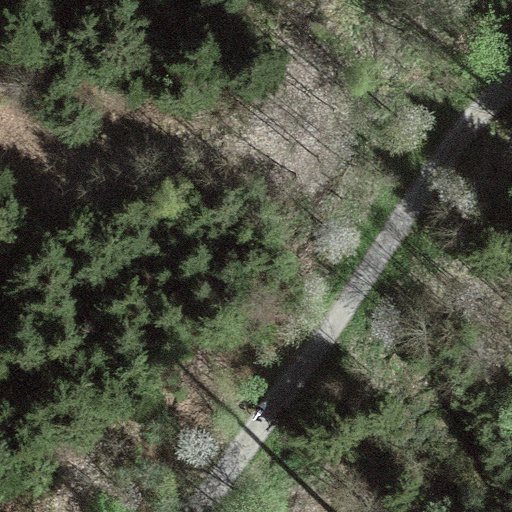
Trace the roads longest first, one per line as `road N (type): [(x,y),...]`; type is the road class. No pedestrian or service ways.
road 1 (track): [(190,511),(405,213)]
road 2 (track): [(405,213),(486,100),(511,83)]
